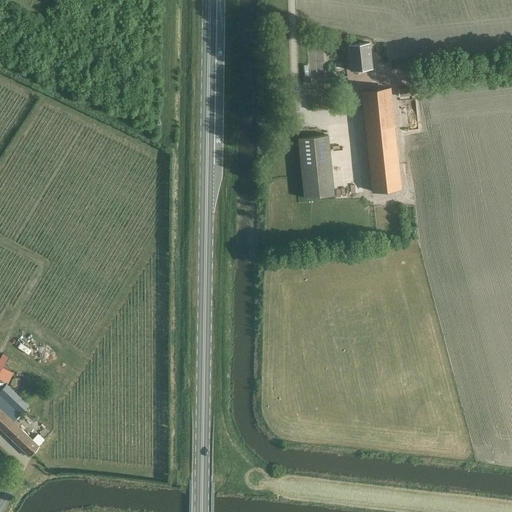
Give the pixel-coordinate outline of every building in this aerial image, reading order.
[(350,70),(372,68),(369,42),(348,45),(350,70)] [(372,191),(400,188),(390,88),(362,91),(372,191)] [(399,97),(412,95),(411,88),(398,89),(399,97)] [(304,197),(334,194),(328,134),(298,137),(304,197)] [(0,354),(0,380),(6,384),(12,373),(0,367),(6,356),(0,354)] [(13,421),(28,405),(6,384),(0,390),(0,428),(29,456),(43,440),(37,434),(32,439),(13,421)]
